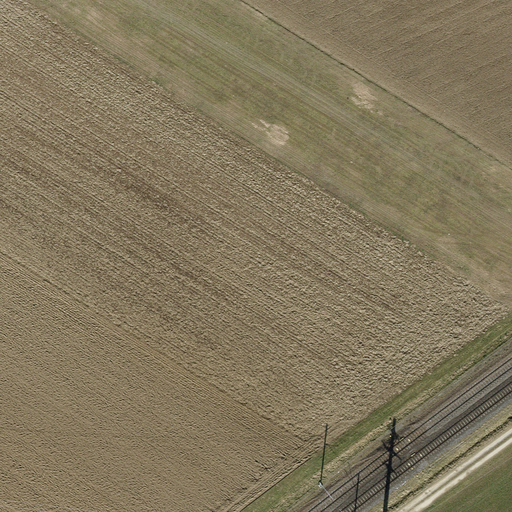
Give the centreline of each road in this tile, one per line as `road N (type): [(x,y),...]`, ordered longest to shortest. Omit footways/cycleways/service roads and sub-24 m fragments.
road 1 (track): [(262,511),(511,324)]
road 2 (track): [(511,437),(410,511)]
